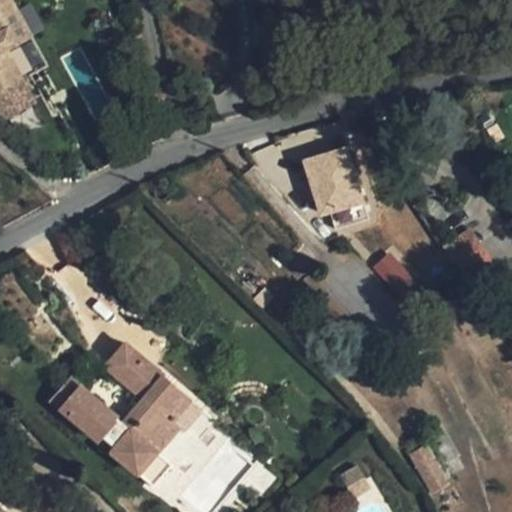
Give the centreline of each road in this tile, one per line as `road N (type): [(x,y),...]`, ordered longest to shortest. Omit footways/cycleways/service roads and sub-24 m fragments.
road 1 (residential): [(511,70),(243,133),(167,161),(0,252)]
road 2 (unknown): [(0,412),(105,511)]
